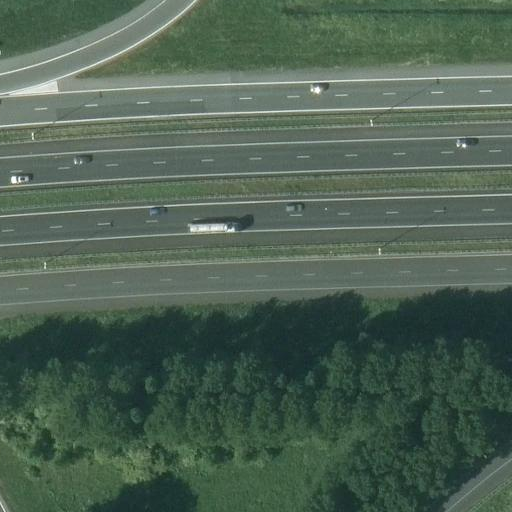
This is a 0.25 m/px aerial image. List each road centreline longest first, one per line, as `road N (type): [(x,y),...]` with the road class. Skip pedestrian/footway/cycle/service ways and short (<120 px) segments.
road 1 (motorway): [(511,151),(0,176)]
road 2 (motorway): [(511,92),(0,113)]
road 3 (motorway): [(0,290),(511,269)]
road 4 (motorway): [(0,231),(511,210)]
road 5 (motorway): [(182,0),(129,37),(0,95)]
